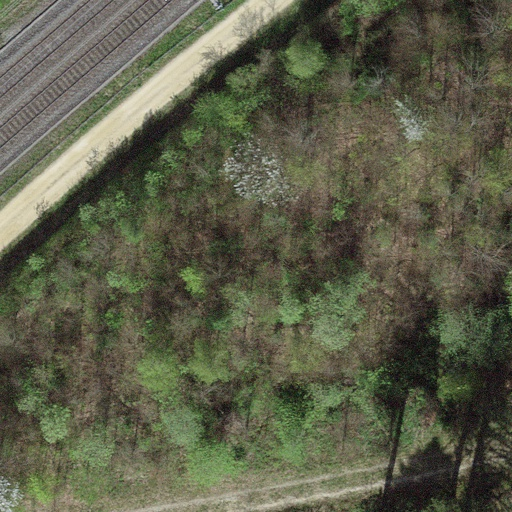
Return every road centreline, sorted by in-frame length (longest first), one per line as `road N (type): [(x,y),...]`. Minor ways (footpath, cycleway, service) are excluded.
road 1 (track): [(0,232),(59,175),(280,0)]
road 2 (track): [(511,454),(213,511)]
